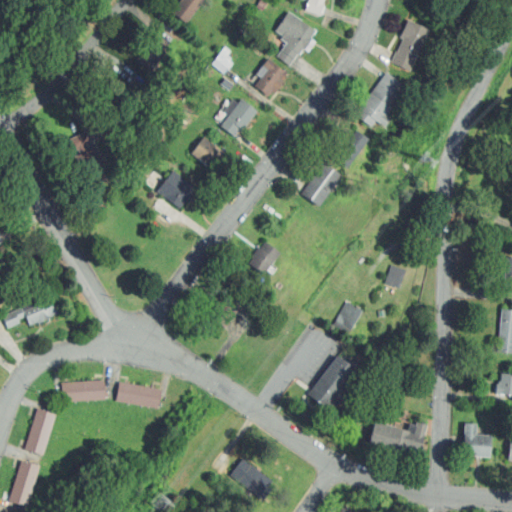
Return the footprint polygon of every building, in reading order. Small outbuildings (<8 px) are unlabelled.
[(180,0),(172,11),(185,21),(201,0),(180,0)] [(307,0),(323,0),(322,4),(324,4),(320,16),(304,10),(307,0)] [(288,10),(303,21),(302,22),(315,31),(310,38),(311,39),(305,49),(303,48),(299,54),(297,53),(289,64),(278,56),(288,41),(273,31),(288,10)] [(408,20),(429,30),(409,71),(392,63),(403,38),(400,37),(408,20)] [(149,42),(164,53),(151,70),(136,59),(149,42)] [(268,59),(285,72),(267,94),(255,85),(268,70),(262,66),(268,59)] [(386,72),(403,84),(399,90),(409,97),(401,109),(394,104),(385,117),(390,120),(385,127),(375,120),(370,127),(354,116),(386,72)] [(241,99),(257,111),(241,133),(236,129),(232,135),(221,126),(241,99)] [(352,141),(366,149),(373,137),(359,129),(352,141)] [(357,132),(367,140),(344,169),(329,157),(344,138),(349,142),(357,132)] [(203,136),(225,153),(219,161),(216,159),(210,168),(191,153),(203,136)] [(92,149),(106,179),(90,186),(83,170),(80,171),(74,157),(92,149)] [(324,163),(341,177),(318,207),(300,193),(324,163)] [(197,189),(188,202),(185,200),(179,208),(157,192),(172,171),(197,189)] [(265,242),(279,253),(263,275),(248,264),(265,242)] [(511,258),(505,258),(503,285),(511,285),(511,258)] [(387,282),(402,288),(409,269),(393,264),(387,282)] [(230,289),(246,301),(225,329),(209,317),(230,289)] [(47,297),(55,316),(29,326),(22,308),(47,297)] [(352,335),(366,310),(348,299),(334,325),(352,335)] [(501,309),(511,310),(511,353),(497,352),(501,309)] [(336,354),(360,372),(331,411),(307,393),(336,354)] [(511,373),(500,372),(499,383),(496,382),(495,392),(511,393),(511,373)] [(103,379),(105,398),(62,400),(61,382),(103,379)] [(160,388),(157,408),(115,400),(119,381),(160,388)] [(36,407),(55,413),(42,453),(23,448),(36,407)] [(375,420),(406,429),(408,423),(416,425),(417,421),(427,424),(418,457),(369,443),(375,420)] [(491,434),(490,457),(462,455),(464,422),(476,422),(475,433),(491,434)] [(227,474),(261,499),(270,488),(266,485),(270,480),(239,457),(227,474)] [(21,460),(39,465),(26,506),(8,500),(21,460)]
